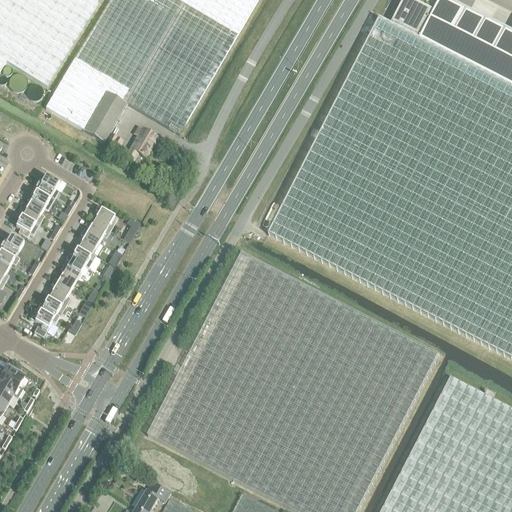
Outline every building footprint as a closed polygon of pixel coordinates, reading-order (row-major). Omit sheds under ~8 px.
[(0,0),(0,73),(1,72),(6,65),(46,90),(79,37),(102,0),(0,0)] [(112,0),(45,111),(83,133),(105,94),(127,106),(170,131),(179,137),(258,0),(112,0)] [(270,234),(269,237),(340,273),(511,361),(511,35),(442,0),(441,0),(436,10),(434,14),(406,0),(405,0),(391,28),(386,25),(379,22),(378,24),(320,137),(270,234)] [(105,94),(83,133),(104,145),(127,106),(105,94)] [(148,150),(154,139),(137,129),(133,137),(137,139),(126,159),(132,163),(136,156),(145,161),(150,151),(148,150)] [(105,147),(114,152),(117,154),(119,150),(125,155),(126,152),(120,149),(123,143),(111,136),(105,147)] [(55,192),(60,183),(52,178),(50,181),(45,179),(42,185),(39,183),(34,190),(54,201),(58,194),(55,192)] [(47,214),(54,201),(34,190),(30,197),(34,199),(31,204),(44,212),(47,214)] [(71,211),(75,205),(71,202),(67,209),(71,211)] [(40,217),(44,212),(31,204),(23,216),(40,226),(44,219),(40,217)] [(111,225),(114,219),(97,209),(95,212),(99,215),(93,224),(110,234),(114,227),(111,225)] [(32,239),(40,226),(23,216),(16,229),(20,232),(18,235),(27,240),(29,237),(32,239)] [(127,226),(130,228),(124,241),(132,245),(141,224),(130,219),(127,226)] [(110,234),(93,224),(90,222),(86,229),(89,231),(88,234),(83,231),(82,234),(99,244),(102,239),(106,241),(110,234)] [(56,236),(60,229),(56,227),(52,233),(56,236)] [(92,257),(99,244),(82,234),(80,237),(84,240),(83,242),(79,240),(75,247),(79,249),(92,257)] [(16,259),(23,247),(10,239),(7,245),(3,243),(0,247),(0,250),(3,252),(16,259)] [(95,259),(92,257),(79,249),(73,259),(69,256),(67,259),(84,269),(88,271),(95,259)] [(15,268),(19,261),(16,259),(3,252),(0,255),(0,266),(8,272),(11,266),(15,268)] [(242,256),(148,438),(290,511),(358,511),(439,357),(242,256)] [(77,282),(84,269),(67,259),(65,262),(70,264),(68,267),(65,265),(61,272),(64,274),(77,282)] [(5,277),(8,272),(0,266),(0,283),(4,286),(8,279),(5,277)] [(70,294),(77,282),(64,274),(58,284),(54,281),(52,284),(70,294)] [(67,300),(70,294),(52,284),(51,287),(55,289),(49,299),(66,309),(70,302),(67,300)] [(59,321),(66,309),(49,299),(44,309),(39,306),(38,309),(42,311),(59,321)] [(85,302),(79,314),(86,318),(93,306),(85,302)] [(55,328),(59,321),(42,311),(36,321),(32,319),(30,321),(39,326),(37,330),(46,335),(51,326),(55,328)] [(66,345),(68,340),(74,342),(81,323),(74,321),(65,344),(66,345)] [(18,389),(24,379),(8,370),(2,380),(18,389)] [(18,389),(2,380),(0,383),(0,390),(13,398),(18,389)] [(502,511),(511,493),(511,412),(450,381),(382,511),(502,511)] [(13,398),(0,390),(0,403),(7,408),(13,398)] [(165,505),(171,495),(153,484),(137,511),(139,511),(153,511),(160,502),(165,505)] [(511,511),(511,493),(502,511),(511,511)] [(274,511),(242,496),(233,511),(190,511),(170,501),(164,511),(274,511)]
